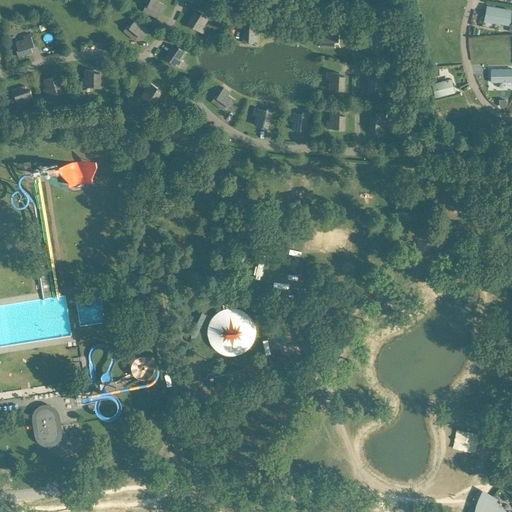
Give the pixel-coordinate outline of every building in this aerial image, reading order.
[(158,0),(149,0),(147,6),(145,5),(143,11),(156,17),(158,12),(162,14),(166,5),(158,2),(158,0)] [(489,21),(508,24),(511,11),(487,7),(486,15),(485,15),(484,20),(489,21)] [(194,13),(186,25),(196,31),(197,30),(203,33),(207,27),(204,25),(209,18),(201,13),(199,16),(194,13)] [(149,28),(143,24),(141,26),(134,20),(129,27),(127,26),(123,31),(135,40),(138,36),(141,38),(149,28)] [(258,32),(261,33),(261,25),(249,24),(249,28),(243,28),(242,42),(249,43),(249,41),(257,41),(258,32)] [(339,29),(331,29),(331,32),(322,32),(322,40),(320,40),(319,46),(334,47),(334,41),(338,41),(339,29)] [(372,34),(372,32),(365,32),(365,47),(371,47),(370,51),(383,51),(383,43),(380,43),(380,34),(372,34)] [(429,33),(428,47),(452,48),(453,35),(429,33)] [(34,46),(31,36),(30,34),(23,36),(24,39),(15,42),(18,50),(16,51),(18,57),(32,52),(30,47),(34,46)] [(181,60),(186,52),(179,47),(176,50),(172,47),(163,59),(168,63),(170,61),(179,68),(184,61),(181,60)] [(511,82),(511,68),(491,69),(491,83),(511,82)] [(82,78),(82,86),(93,86),(93,88),(100,88),(100,73),(94,73),(94,70),(85,70),(85,78),(82,78)] [(345,77),(339,76),(339,73),(327,72),(326,80),(330,80),(329,89),(338,89),(338,91),(344,91),(345,77)] [(369,77),(368,92),(375,92),(375,90),(386,91),(387,83),(384,83),(384,74),(375,73),(375,77),(369,77)] [(63,93),(62,89),(59,79),(53,81),(52,77),(44,80),(46,88),(43,89),(45,97),(57,93),(57,95),(63,93)] [(455,92),(451,79),(432,84),(436,97),(455,92)] [(147,81),(143,87),(146,89),(141,96),(148,101),(147,102),(153,106),(161,94),(155,90),(157,87),(147,81)] [(25,86),(11,90),(13,96),(15,96),(18,107),(25,105),(25,102),(33,99),(30,90),(27,91),(25,86)] [(223,88),(217,97),(215,96),(211,101),(223,110),(227,105),(230,107),(235,100),(228,95),(230,92),(223,88)] [(266,111),(254,108),(253,115),(256,116),(254,125),(263,127),(263,123),(269,125),(272,115),(273,110),(266,109),(266,111)] [(292,121),(291,129),(300,131),(301,127),(307,128),(309,113),(302,112),(302,114),(290,113),(289,120),(292,121)] [(345,131),(345,116),(339,116),(339,112),(330,112),(330,120),(327,120),(326,128),(338,129),(338,130),(345,131)] [(375,117),(369,117),(369,132),(375,132),(376,130),(384,130),(384,121),(387,121),(388,114),(375,113),(375,117)] [(103,179),(103,157),(71,157),(71,180),(103,179)] [(118,198),(108,199),(110,213),(119,212),(118,198)] [(290,324),(293,334),(311,328),(307,318),(290,324)] [(281,326),(283,339),(292,338),(290,324),(281,326)] [(143,373),(157,369),(156,365),(164,363),(161,351),(139,356),(143,373)] [(272,406),(282,407),(283,394),(273,394),(272,406)] [(32,415),(32,419),(35,435),(36,439),(40,443),(46,446),(50,446),(54,445),(56,444),(60,441),(62,436),(62,431),(60,415),(58,410),(54,406),(49,404),(44,403),(39,405),(36,408),(33,412),(32,415)] [(476,506),(475,511),(474,511),(511,511),(511,507),(510,504),(503,498),(498,504),(496,502),(498,499),(483,489),(481,492),(478,499),(477,502),(476,506)]
